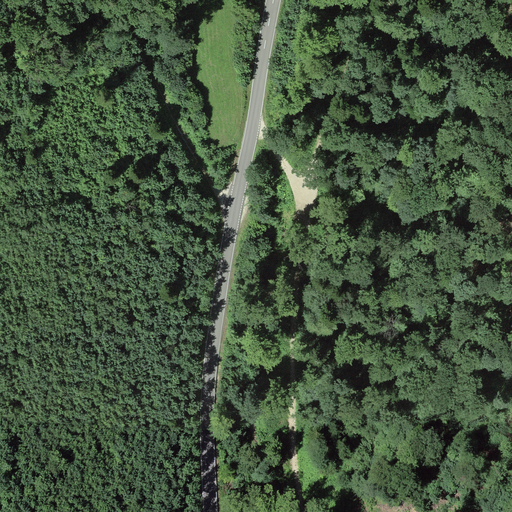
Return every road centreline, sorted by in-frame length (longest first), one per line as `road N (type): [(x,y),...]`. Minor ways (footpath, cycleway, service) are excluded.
road 1 (tertiary): [(211,511),(214,326),(274,0)]
road 2 (track): [(250,122),(287,167),(301,251),(286,369),(298,511)]
road 3 (track): [(122,0),(184,132),(234,207)]
